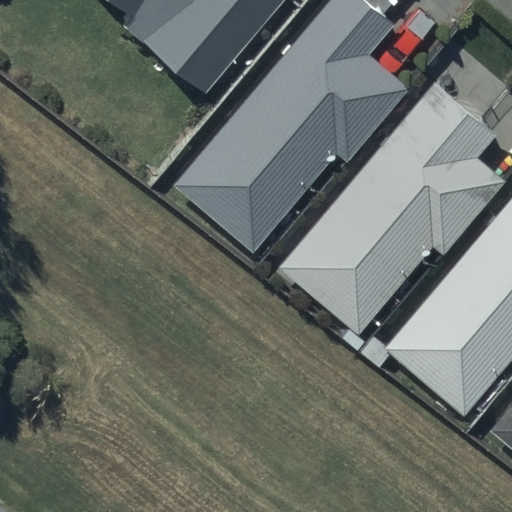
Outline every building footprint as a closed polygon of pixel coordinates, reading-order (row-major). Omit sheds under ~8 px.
[(114,0),(130,13),(124,22),(205,90),(280,0),(114,0)] [(395,24),(366,0),(330,0),(176,186),(253,249),(334,152),(348,163),(410,89),(368,55),(395,24)] [(434,73),(273,257),(353,327),(429,240),(438,247),(502,174),(474,151),(495,127),(434,73)] [(511,180),(379,337),(461,406),(511,346),(511,180)] [(511,396),(488,425),(511,444),(511,396)]
